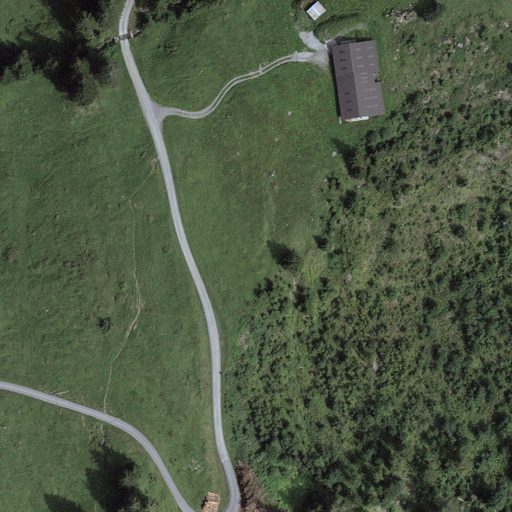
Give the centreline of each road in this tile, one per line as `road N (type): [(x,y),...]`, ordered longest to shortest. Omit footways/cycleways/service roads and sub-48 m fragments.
road 1 (track): [(167,166),(178,226),(212,322),(220,440),(235,495),(230,511)]
road 2 (track): [(189,511),(151,448),(128,428),(0,384)]
road 3 (track): [(131,0),(126,47),(167,166)]
